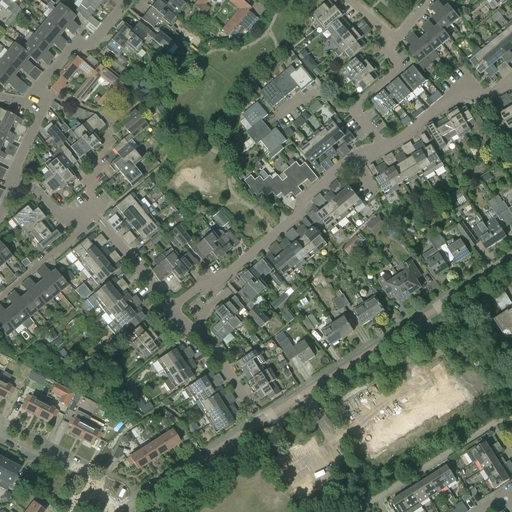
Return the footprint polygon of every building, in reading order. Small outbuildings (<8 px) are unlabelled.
[(0,0),(0,2),(1,2),(7,7),(5,9),(12,15),(4,24),(8,28),(22,11),(12,3),(8,0),(0,0)] [(83,0),(75,11),(81,16),(80,16),(86,21),(95,10),(101,4),(104,6),(109,0),(108,0),(83,0)] [(148,11),(141,19),(145,22),(153,28),(160,20),(170,29),(175,23),(171,21),(175,17),(186,4),(181,0),(169,0),(165,5),(159,0),(151,0),(150,2),(153,4),(151,8),(148,11)] [(195,0),(196,1),(193,6),(197,9),(203,14),(203,15),(209,8),(204,4),(208,0),(195,0)] [(227,0),(239,9),(222,30),(228,35),(228,40),(234,40),(239,39),(238,35),(242,30),(244,31),(255,18),(250,12),(249,13),(248,11),(250,8),(247,5),(248,2),(245,0),(227,0)] [(492,0),(494,1),(491,3),(495,8),(504,0),(492,0)] [(328,1),(310,15),(311,16),(314,13),(319,19),(316,22),(320,27),(341,9),(337,4),(334,7),(328,1)] [(438,1),(434,4),(451,25),(459,19),(448,5),(444,8),(438,1)] [(59,4),(52,12),(75,31),(78,28),(71,21),(75,17),(59,4)] [(432,18),(438,25),(444,31),(451,25),(434,4),(431,7),(436,14),(432,18)] [(197,9),(194,13),(200,18),(203,14),(197,9)] [(341,9),(320,27),(324,32),(327,29),(332,35),(347,23),(342,17),(345,14),(341,9)] [(52,12),(46,20),(62,33),(65,29),(72,35),(75,31),(52,12)] [(259,21),(255,18),(244,31),(248,34),(259,21)] [(46,20),(40,27),(63,46),(65,43),(58,37),(62,33),(46,20)] [(428,21),(425,24),(442,45),(450,38),(444,31),(438,25),(434,28),(428,21)] [(114,36),(105,48),(110,53),(111,52),(117,57),(126,46),(136,55),(140,58),(145,54),(140,50),(141,49),(138,46),(141,43),(147,35),(150,31),(147,28),(146,28),(138,22),(132,30),(121,22),(116,27),(119,30),(114,36)] [(347,23),(332,35),(337,41),(334,44),(338,49),(359,31),(355,26),(352,29),(347,23)] [(427,34),(423,37),(434,51),(442,45),(425,24),(421,27),(427,34)] [(511,28),(509,24),(500,31),(511,45),(511,28)] [(40,27),(33,35),(49,48),(52,44),(59,50),(63,46),(40,27)] [(150,31),(147,35),(171,55),(182,42),(177,37),(172,43),(159,32),(156,36),(150,31)] [(338,49),(335,52),(339,57),(345,51),(350,57),(347,59),(348,60),(365,45),(360,39),(363,36),(359,31),(338,49)] [(511,45),(500,31),(492,38),(511,61),(511,59),(511,54),(509,51),(511,48),(511,45)] [(413,34),(410,37),(427,57),(434,51),(423,37),(419,41),(413,34)] [(33,35),(27,42),(50,61),(53,58),(46,52),(49,48),(33,35)] [(427,57),(410,37),(406,40),(412,47),(408,50),(419,64),(427,57)] [(492,38),(483,45),(497,61),(501,57),(507,64),(511,61),(492,38)] [(27,42),(21,50),(29,58),(36,63),(39,59),(47,65),(50,61),(27,42)] [(14,44),(7,52),(30,71),(33,67),(26,61),(29,58),(21,50),(14,44)] [(483,45),(475,52),(494,75),(498,72),(492,65),(497,61),(483,45)] [(300,53),(301,54),(304,58),(309,55),(304,49),(300,53)] [(7,52),(1,60),(17,73),(20,69),(27,75),(30,71),(7,52)] [(494,75),(475,52),(467,59),(480,75),(485,71),(490,78),(494,75)] [(347,76),(351,81),(372,64),(368,59),(365,61),(360,55),(345,67),(350,74),(347,76)] [(77,68),(88,78),(96,69),(82,58),(80,60),(76,57),(71,63),(69,61),(56,77),(58,79),(50,88),(56,94),(59,91),(61,92),(66,85),(64,84),(77,68)] [(1,60),(0,60),(0,71),(17,86),(20,82),(13,77),(17,73),(1,60)] [(318,67),(313,61),(306,67),(311,72),(318,67)] [(96,69),(88,78),(73,96),(79,102),(81,100),(83,100),(87,96),(85,94),(100,77),(111,86),(96,104),(99,106),(105,106),(109,101),(111,103),(114,99),(120,104),(130,93),(122,86),(123,85),(119,81),(121,79),(102,63),(100,65),(99,65),(96,69)] [(372,64),(351,81),(355,86),(358,84),(363,90),(378,77),(373,71),(376,69),(372,64)] [(291,66),(285,71),(289,76),(298,87),(297,87),(300,90),(301,91),(314,81),(301,65),(295,70),(291,66)] [(415,65),(407,71),(420,87),(427,80),(415,65)] [(17,86),(0,71),(0,84),(4,88),(7,84),(14,90),(17,86)] [(285,71),(273,81),(285,97),(297,87),(298,87),(289,76),(285,71)] [(407,71),(400,77),(413,93),(420,87),(407,71)] [(400,77),(393,83),(406,98),(413,93),(400,77)] [(261,91),(260,92),(273,107),(285,97),(273,81),(261,91)] [(393,83),(386,89),(398,104),(406,98),(393,83)] [(386,89),(378,95),(391,110),(398,104),(386,89)] [(434,103),(442,96),(438,91),(430,98),(434,103)] [(258,98),(254,92),(249,96),(254,102),(258,98)] [(378,95),(371,101),(372,103),(376,108),(384,117),(391,110),(378,95)] [(434,103),(430,98),(426,101),(430,106),(434,103)] [(53,102),(50,107),(55,110),(58,105),(53,102)] [(257,102),(242,115),(252,127),(252,128),(261,120),(268,115),(257,102)] [(499,104),(495,107),(510,132),(511,130),(511,114),(508,108),(503,111),(499,104)] [(70,114),(78,118),(82,110),(75,106),(70,114)] [(457,107),(451,111),(465,134),(471,131),(469,127),(475,123),(479,130),(485,126),(478,114),(472,118),(466,107),(459,111),(457,107)] [(0,121),(10,126),(13,121),(20,125),(22,120),(0,109),(0,121)] [(135,111),(114,128),(117,132),(123,127),(126,131),(141,118),(135,111)] [(448,117),(441,122),(451,138),(458,134),(460,137),(465,134),(451,111),(445,114),(448,117)] [(309,116),(305,112),(301,116),(304,120),(309,116)] [(45,180),(41,183),(46,189),(45,190),(47,191),(50,195),(62,186),(68,181),(70,184),(76,179),(74,176),(67,169),(79,159),(94,147),(96,150),(99,148),(102,146),(93,135),(105,126),(101,122),(100,120),(99,121),(94,115),(81,126),(77,129),(75,126),(69,130),(78,141),(69,148),(66,150),(62,153),(58,148),(52,157),(54,160),(51,162),(49,159),(46,161),(43,164),(49,171),(42,176),(45,180)] [(336,116),(323,127),(337,143),(341,139),(346,146),(355,139),(336,116)] [(306,124),(301,117),(293,124),(297,129),(300,127),(301,128),(306,124)] [(129,134),(123,139),(127,143),(147,126),(141,118),(126,131),(129,134)] [(405,127),(410,123),(407,118),(401,123),(405,127)] [(241,141),(235,146),(242,155),(255,144),(256,145),(261,141),(272,132),(271,132),(261,120),(252,128),(252,127),(246,132),(251,139),(244,145),(241,141)] [(0,121),(0,133),(13,139),(15,135),(7,132),(10,126),(0,121)] [(53,126),(46,133),(58,148),(62,153),(66,150),(62,144),(66,141),(62,136),(57,129),(61,126),(58,122),(53,126)] [(451,138),(441,122),(434,125),(432,122),(426,126),(440,149),(446,146),(444,142),(451,138)] [(69,130),(64,124),(61,126),(57,129),(62,136),(69,130)] [(288,127),(283,131),(288,138),(294,134),(288,127)] [(323,127),(315,134),(333,157),(337,154),(332,147),(337,143),(323,127)] [(272,132),(261,141),(271,153),(269,155),(271,159),(284,149),(281,145),(287,141),(276,128),(271,132),(272,132)] [(13,139),(0,133),(0,145),(2,147),(3,146),(1,145),(3,141),(11,144),(13,139)] [(315,134),(306,141),(320,157),(324,153),(329,160),(333,157),(315,134)] [(109,165),(109,166),(113,172),(116,169),(122,175),(131,187),(136,182),(142,177),(133,166),(144,157),(139,152),(136,154),(131,148),(127,143),(123,139),(119,143),(119,144),(112,149),(113,150),(119,157),(109,165)] [(306,141),(298,148),(317,171),(320,174),(324,171),(321,167),(315,161),(320,157),(306,141)] [(410,141),(401,146),(405,154),(414,149),(410,141)] [(421,141),(417,144),(432,169),(434,172),(444,166),(442,163),(431,145),(426,148),(421,141)] [(417,153),(412,156),(423,175),(425,178),(434,172),(432,169),(417,144),(413,146),(417,153)] [(403,152),(399,155),(414,180),(423,175),(412,156),(407,159),(403,152)] [(399,164),(393,168),(404,186),(414,180),(399,155),(394,157),(399,164)] [(292,159),(288,163),(290,167),(289,168),(302,184),(307,180),(311,184),(318,179),(305,163),(300,167),(296,162),(295,163),(292,159)] [(262,167),(258,162),(254,166),(257,170),(262,167)] [(285,163),(280,167),(284,172),(283,173),(287,178),(282,181),(291,193),(295,198),(302,192),(298,187),(302,184),(289,168),(285,163)] [(384,163),(380,166),(395,191),(404,186),(393,168),(389,171),(384,163)] [(380,176),(375,179),(383,191),(386,197),(395,191),(380,166),(376,168),(380,176)] [(268,177),(263,171),(259,174),(264,180),(266,179),(268,177)] [(251,175),(244,181),(251,189),(248,191),(252,196),(255,194),(257,197),(262,193),(266,198),(272,192),(273,192),(263,181),(260,176),(255,180),(251,175)] [(263,181),(273,192),(272,192),(276,197),(281,193),(285,198),(291,193),(282,181),(278,176),(277,175),(272,179),(270,176),(266,179),(263,181)] [(336,180),(329,186),(334,191),(340,186),(336,180)] [(345,190),(340,194),(354,210),(363,203),(344,180),(340,184),(345,190)] [(444,187),(447,192),(453,188),(450,183),(444,187)] [(461,190),(448,197),(451,203),(464,195),(461,190)] [(331,191),(327,195),(346,217),(354,210),(340,194),(336,198),(331,191)] [(118,211),(122,215),(138,202),(131,193),(109,212),(112,216),(118,211)] [(319,193),(312,199),(320,208),(327,202),(319,193)] [(328,204),(323,208),(337,224),(346,217),(327,195),(323,198),(328,204)] [(498,206),(508,222),(511,219),(511,207),(508,209),(504,202),(503,203),(498,196),(494,199),(498,206)] [(424,198),(419,201),(422,206),(427,203),(424,198)] [(119,225),(122,229),(145,210),(138,202),(122,215),(126,220),(119,225)] [(22,229),(43,212),(39,207),(36,209),(31,203),(11,220),(16,226),(18,224),(22,229)] [(337,224),(323,208),(319,211),(314,205),(310,208),(312,211),(307,215),(318,228),(323,224),(329,231),(337,224)] [(136,232),(152,218),(157,214),(150,206),(145,210),(122,229),(126,233),(132,227),(136,232)] [(492,227),(487,230),(496,244),(506,237),(499,227),(502,225),(503,226),(508,222),(498,206),(492,210),(497,217),(489,222),(492,227)] [(222,227),(229,221),(219,210),(212,217),(222,227)] [(178,211),(170,218),(177,226),(185,219),(178,211)] [(29,232),(34,238),(49,225),(44,219),(47,217),(43,212),(22,229),(26,234),(29,232)] [(379,215),(366,227),(373,234),(377,230),(379,231),(387,223),(379,215)] [(152,218),(136,232),(140,237),(133,242),(136,246),(159,227),(152,218)] [(390,220),(387,223),(392,228),(395,225),(390,220)] [(463,222),(456,227),(468,243),(471,248),(478,243),(474,238),(463,222)] [(487,230),(483,223),(473,229),(478,236),(477,236),(486,250),(496,244),(487,230)] [(54,232),(49,225),(34,238),(31,240),(34,238),(39,244),(36,247),(40,252),(61,234),(57,229),(54,232)] [(178,226),(170,232),(173,236),(179,243),(182,247),(186,244),(191,250),(195,246),(178,226)] [(304,226),(299,229),(318,252),(327,245),(313,228),(309,232),(304,226)] [(195,246),(191,250),(194,254),(195,254),(201,261),(209,254),(215,261),(218,264),(224,259),(221,256),(227,252),(238,242),(234,236),(233,237),(228,231),(223,235),(221,231),(217,231),(213,235),(209,229),(203,234),(206,237),(203,239),(195,246)] [(301,238),(296,242),(310,259),(318,252),(299,229),(296,232),(301,238)] [(439,232),(433,236),(441,247),(446,244),(439,232)] [(149,240),(152,244),(161,237),(158,233),(149,240)] [(70,252),(77,260),(93,247),(89,243),(96,237),(92,234),(67,255),(70,252)] [(179,243),(173,236),(169,240),(174,247),(179,243)] [(361,241),(356,236),(347,245),(351,250),(361,241)] [(435,248),(423,256),(426,262),(436,277),(448,269),(439,254),(436,250),(441,247),(433,236),(428,239),(435,248)] [(287,240),(283,243),(302,266),(310,259),(296,242),(292,246),(287,240)] [(448,248),(457,263),(470,255),(460,240),(448,248)] [(0,259),(3,264),(11,257),(0,243),(0,259)] [(285,252),(280,256),(293,272),(302,266),(283,243),(279,246),(285,252)] [(77,260),(84,269),(106,250),(103,246),(97,252),(93,247),(77,260)] [(143,247),(138,251),(142,257),(148,253),(143,247)] [(151,270),(156,276),(155,277),(160,282),(171,273),(180,283),(186,279),(183,275),(189,270),(198,263),(194,259),(188,252),(179,259),(171,248),(165,253),(166,254),(163,257),(165,259),(151,270)] [(84,269),(90,277),(107,264),(103,259),(109,254),(106,250),(84,269)] [(270,253),(267,257),(285,279),(293,272),(280,256),(276,260),(270,253)] [(25,258),(20,262),(25,268),(25,267),(30,263),(25,258)] [(243,271),(237,277),(246,287),(239,293),(238,294),(244,301),(248,305),(252,302),(259,295),(262,292),(265,295),(270,290),(261,280),(272,271),(267,265),(262,259),(251,269),(245,274),(243,271)] [(405,272),(398,276),(410,295),(421,288),(416,280),(421,277),(411,261),(402,267),(405,272)] [(107,264),(90,277),(97,286),(120,267),(117,263),(110,268),(107,264)] [(44,267),(40,270),(59,292),(67,286),(54,270),(50,274),(44,267)] [(42,280),(39,283),(52,299),(59,292),(40,270),(37,273),(42,280)] [(410,295),(398,276),(391,281),(387,275),(378,281),(389,298),(394,294),(399,302),(410,295)] [(93,309),(98,305),(114,291),(110,287),(117,281),(114,278),(86,300),(93,309)] [(29,279),(25,282),(44,305),(52,299),(39,283),(35,286),(29,279)] [(27,293),(23,296),(36,311),(44,305),(25,282),(21,285),(27,293)] [(300,292),(304,297),(309,293),(305,288),(300,292)] [(77,296),(82,301),(90,294),(86,289),(77,296)] [(375,297),(364,304),(374,319),(385,312),(380,305),(384,302),(374,289),(371,291),(375,297)] [(98,305),(105,313),(128,294),(124,290),(118,296),(114,291),(98,305)] [(503,312),(511,307),(511,303),(504,291),(494,297),(503,312)] [(13,292),(10,295),(29,318),(36,311),(23,296),(19,299),(13,292)] [(282,303),(289,297),(285,293),(279,299),(282,303)] [(105,313),(112,321),(128,308),(124,303),(131,298),(128,294),(105,313)] [(343,294),(338,298),(344,308),(350,304),(343,294)] [(12,305),(8,308),(21,324),(29,318),(10,295),(6,298),(12,305)] [(222,321),(211,331),(216,337),(216,336),(221,342),(233,331),(238,327),(241,330),(246,325),(237,315),(245,308),(239,301),(235,296),(235,297),(227,304),(224,306),(221,309),(218,306),(212,311),(215,314),(222,321)] [(344,308),(338,298),(333,301),(339,311),(344,308)] [(276,310),(282,303),(279,299),(272,306),(276,310)] [(364,304),(361,299),(357,302),(360,307),(353,311),(363,326),(374,319),(364,304)] [(511,299),(511,300),(511,301),(511,307),(492,319),(501,334),(507,331),(511,339),(511,299)] [(252,302),(248,305),(253,311),(249,314),(262,328),(269,322),(252,302)] [(0,306),(0,314),(14,330),(21,324),(8,308),(4,312),(0,306)] [(128,308),(112,321),(106,326),(115,337),(121,332),(123,335),(131,328),(134,328),(147,317),(138,307),(132,313),(128,308)] [(280,314),(288,324),(294,319),(286,309),(280,314)] [(14,330),(0,314),(0,329),(6,337),(14,330)] [(307,318),(313,328),(319,324),(312,314),(307,318)] [(344,317),(333,324),(333,325),(342,339),(354,332),(344,317)] [(333,325),(333,324),(330,320),(326,322),(329,327),(322,332),(331,346),(342,339),(333,325)] [(130,345),(134,349),(155,332),(151,327),(148,330),(143,323),(128,336),(133,342),(130,345)] [(155,332),(134,349),(138,355),(141,352),(146,358),(161,346),(156,340),(159,337),(155,332)] [(254,335),(249,338),(255,344),(259,341),(254,335)] [(53,342),(57,347),(63,343),(59,338),(53,342)] [(287,338),(279,344),(287,357),(292,353),(295,351),(303,364),(315,357),(305,341),(294,348),(287,338)] [(156,361),(162,370),(180,359),(177,354),(184,349),(181,345),(156,361)] [(257,350),(234,365),(238,370),(241,368),(245,375),(262,364),(265,362),(261,355),(257,350)] [(162,370),(168,380),(193,363),(190,359),(183,364),(180,359),(162,370)] [(372,453),(466,403),(443,360),(424,369),(432,384),(399,401),(405,412),(362,435),(372,453)] [(195,367),(193,363),(168,380),(164,383),(169,392),(192,377),(188,372),(195,367)] [(262,364),(245,375),(250,381),(246,383),(250,389),(273,374),(269,369),(266,371),(262,364)] [(11,394),(14,388),(6,384),(11,376),(3,372),(2,374),(0,378),(0,397),(4,399),(7,392),(11,394)] [(210,386),(206,381),(214,377),(211,372),(183,390),(189,400),(192,398),(210,386)] [(38,376),(32,373),(28,380),(34,383),(38,376)] [(273,374),(250,389),(254,394),(257,392),(261,399),(268,394),(271,399),(280,393),(273,382),(277,379),(273,374)] [(102,379),(94,382),(97,389),(105,385),(102,379)] [(61,397),(58,402),(67,407),(74,393),(56,384),(51,392),(61,397)] [(343,409),(367,396),(362,385),(338,397),(343,409)] [(192,398),(198,407),(223,391),(220,386),(213,391),(210,386),(192,398)] [(133,390),(124,396),(129,404),(138,398),(133,390)] [(198,407),(204,416),(222,404),(218,399),(225,395),(223,391),(198,407)] [(76,393),(72,400),(77,402),(80,396),(76,393)] [(36,416),(43,403),(45,399),(39,396),(37,400),(28,395),(21,408),(25,410),(24,410),(36,416)] [(77,402),(72,400),(68,410),(72,412),(77,402)] [(137,410),(139,409),(143,407),(138,400),(133,404),(137,410)] [(43,403),(36,416),(47,422),(51,415),(55,417),(58,411),(43,403)] [(204,416),(210,425),(235,409),(232,405),(225,409),(222,404),(204,416)] [(235,409),(210,425),(215,434),(233,422),(230,417),(237,413),(235,409)] [(164,416),(173,423),(176,419),(168,412),(164,416)] [(71,418),(68,424),(72,426),(68,433),(79,439),(86,426),(90,419),(84,416),(81,423),(73,419),(71,418)] [(107,426),(112,429),(118,419),(113,416),(107,426)] [(86,426),(79,439),(91,445),(94,438),(98,440),(101,433),(86,426)] [(175,428),(161,437),(169,449),(180,443),(175,436),(179,434),(175,428)] [(161,437),(150,444),(158,456),(169,449),(161,437)] [(313,442),(277,458),(295,498),(318,487),(313,474),(329,467),(324,458),(320,460),(313,442)] [(477,461),(500,446),(498,443),(493,446),(491,446),(489,447),(486,442),(476,448),(475,447),(466,453),(473,464),(477,461)] [(150,444),(140,451),(148,463),(158,456),(150,444)] [(477,461),(483,470),(497,461),(495,457),(497,456),(497,454),(503,450),(500,446),(477,461)] [(112,457),(117,460),(122,450),(117,448),(112,457)] [(148,463),(140,451),(126,460),(129,465),(133,463),(137,470),(148,463)] [(0,457),(0,480),(9,463),(0,457)] [(503,470),(507,468),(511,465),(510,461),(505,464),(504,462),(505,461),(502,458),(497,461),(483,470),(489,479),(503,470)] [(9,463),(0,480),(11,486),(12,484),(16,486),(20,478),(16,476),(20,468),(9,463)] [(447,466),(438,472),(447,486),(456,480),(447,466)] [(503,470),(489,479),(495,489),(509,480),(503,470)] [(438,472),(429,478),(438,492),(447,486),(438,472)] [(429,478),(419,484),(429,498),(438,492),(429,478)] [(419,484),(410,490),(419,504),(429,498),(419,484)] [(410,490),(401,495),(411,511),(415,511),(422,508),(419,504),(410,490)] [(468,494),(462,498),(464,502),(471,498),(468,494)] [(411,511),(401,495),(392,501),(398,511),(411,511)] [(346,496),(337,502),(340,507),(349,501),(346,496)] [(35,499),(25,511),(43,511),(44,511),(38,507),(40,503),(35,499)]
